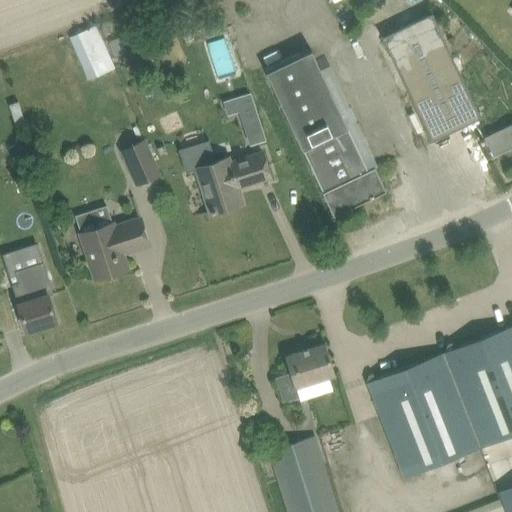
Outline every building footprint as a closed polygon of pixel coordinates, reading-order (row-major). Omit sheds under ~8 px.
[(481,117),(473,99),(433,13),(383,36),(423,123),(432,141),(481,117)] [(97,26),(80,33),(81,36),(92,62),(110,55),(101,33),(97,26)] [(110,42),(114,53),(126,48),(121,37),(110,42)] [(386,190),(375,167),(367,171),(311,52),(266,73),(302,151),(326,197),(334,215),(386,190)] [(27,124),(18,102),(9,105),(17,128),(27,124)] [(258,115),(242,120),(250,145),(266,140),(258,115)] [(494,155),(511,146),(511,123),(485,137),(494,155)] [(161,175),(145,138),(119,150),(135,186),(161,175)] [(238,187),(270,177),(263,152),(228,163),(227,157),(215,161),(208,140),(178,150),(185,173),(197,169),(205,194),(211,213),(243,203),(238,187)] [(150,244),(141,217),(115,226),(113,222),(113,223),(81,233),(96,279),(128,268),(123,253),(150,244)] [(49,295),(44,297),(34,300),(27,278),(11,284),(21,312),(27,331),(57,321),(49,295)] [(511,437),(511,324),(367,382),(405,479),(511,437)] [(300,398),(297,388),(336,375),(332,362),(326,343),(286,355),(291,372),(276,377),(284,403),(300,398)] [(339,511),(315,435),(269,449),(288,511),(339,511)] [(511,511),(511,485),(501,490),(509,511),(511,511)] [(468,511),(499,511),(503,511),(500,501),(468,511)]
